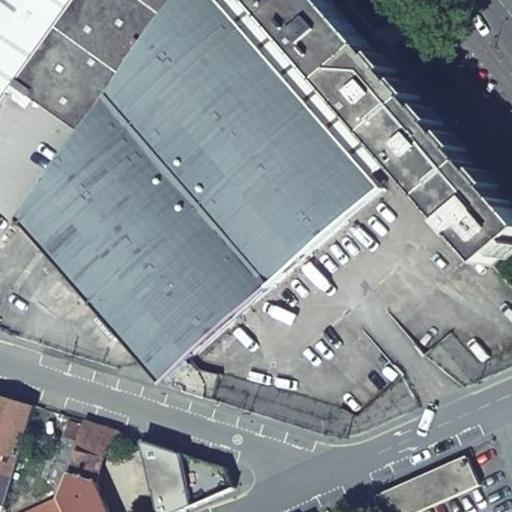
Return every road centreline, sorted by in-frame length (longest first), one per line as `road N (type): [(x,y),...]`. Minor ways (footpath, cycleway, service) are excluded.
road 1 (residential): [(330,482),(301,454),(0,358)]
road 2 (residential): [(330,482),(511,403)]
